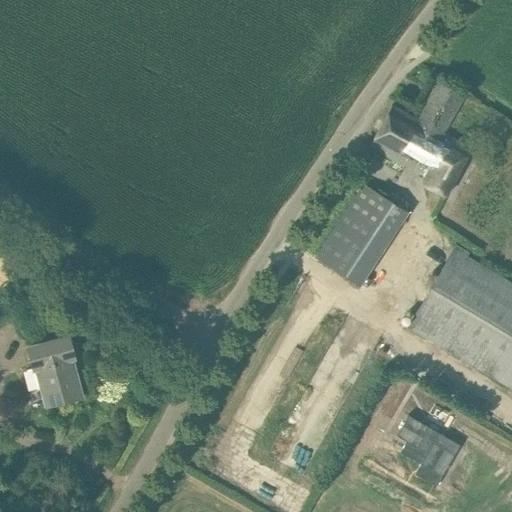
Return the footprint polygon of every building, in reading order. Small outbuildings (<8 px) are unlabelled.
[(463,96),(438,82),(418,119),(392,105),(369,147),(425,177),(422,184),(445,196),(471,148),(443,133),(463,96)] [(407,212),(364,184),(347,210),(390,239),(407,212)] [(511,386),(511,285),(453,251),(409,325),(511,386)] [(33,368),(27,369),(32,389),(42,386),(47,406),(80,397),(70,358),(73,357),(69,338),(28,349),(33,368)] [(408,415),(396,436),(406,441),(400,452),(421,464),(415,474),(436,486),(460,445),(408,415)]
